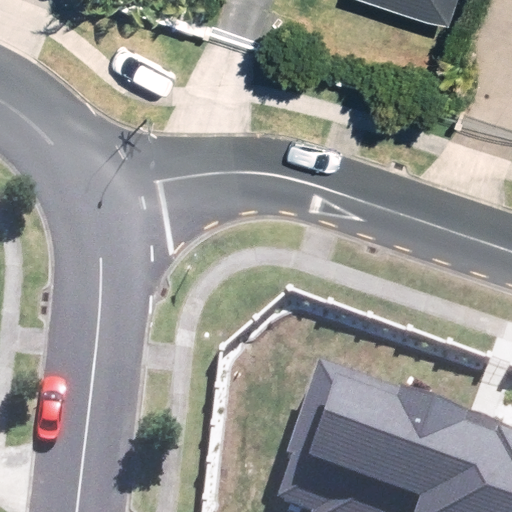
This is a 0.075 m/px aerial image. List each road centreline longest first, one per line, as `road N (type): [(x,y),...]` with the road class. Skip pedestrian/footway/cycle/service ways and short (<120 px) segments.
road 1 (residential): [(104,177),(249,167),(511,253)]
road 2 (residential): [(104,177),(67,511)]
road 3 (residential): [(0,98),(56,122),(104,177)]
